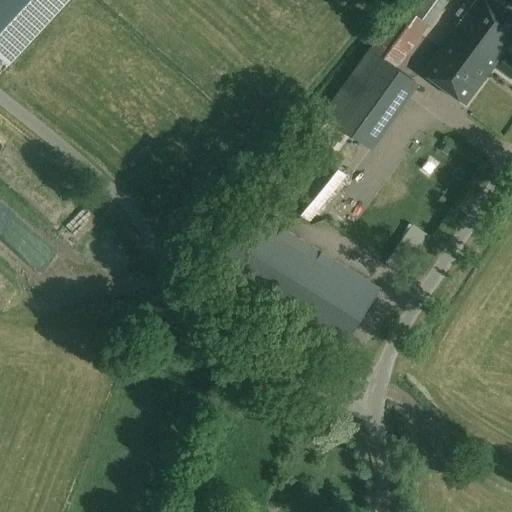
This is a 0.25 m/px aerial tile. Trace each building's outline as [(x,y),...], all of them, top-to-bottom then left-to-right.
[(66,0),(0,0),(0,57),(7,64),(66,0)] [(322,114),(348,133),(358,119),(375,131),(412,79),(397,68),(428,26),(429,27),(449,0),(424,0),(414,15),(404,7),(371,49),(370,48),(322,114)] [(423,72),(466,104),(494,65),(511,78),(511,56),(507,53),(505,56),(503,54),(511,41),(511,18),(487,0),(476,0),(470,9),(463,5),(456,14),(462,19),(423,72)] [(447,154),(451,147),(446,144),(442,150),(447,154)] [(309,149),(303,166),(321,173),(328,156),(309,149)] [(350,177),(331,162),(298,202),(294,207),(310,220),(317,212),(320,214),(350,177)] [(216,272),(342,351),(381,288),(255,209),(216,272)] [(49,253),(34,263),(46,280),(60,270),(49,253)]
